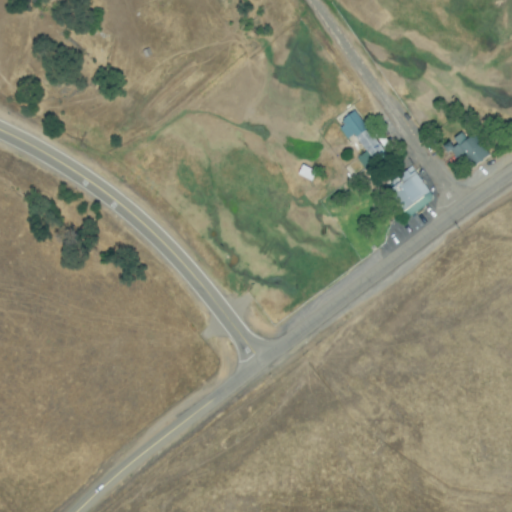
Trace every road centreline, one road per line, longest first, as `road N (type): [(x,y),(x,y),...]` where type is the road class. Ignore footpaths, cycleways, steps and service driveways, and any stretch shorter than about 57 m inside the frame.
road 1 (tertiary): [(0,131),(124,206),(177,255),(263,359)]
road 2 (tertiary): [(263,359),(511,170)]
road 3 (residential): [(459,208),(313,0)]
road 4 (tertiary): [(78,511),(263,359)]
